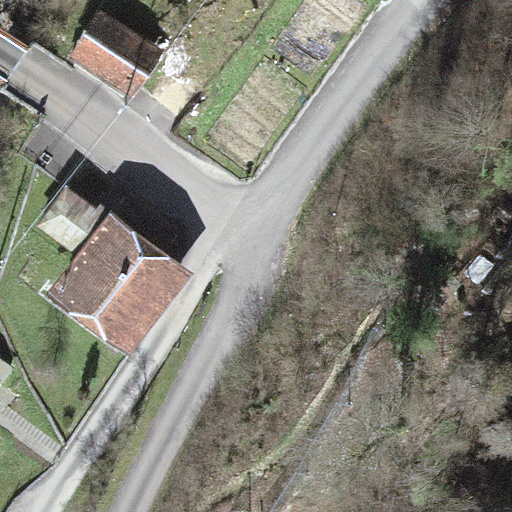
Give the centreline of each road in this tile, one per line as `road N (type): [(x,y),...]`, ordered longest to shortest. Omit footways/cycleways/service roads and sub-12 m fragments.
road 1 (unclassified): [(121,511),(233,289),(240,252),(229,220)]
road 2 (unclassified): [(229,220),(0,48)]
road 3 (unclassified): [(229,220),(412,0)]
